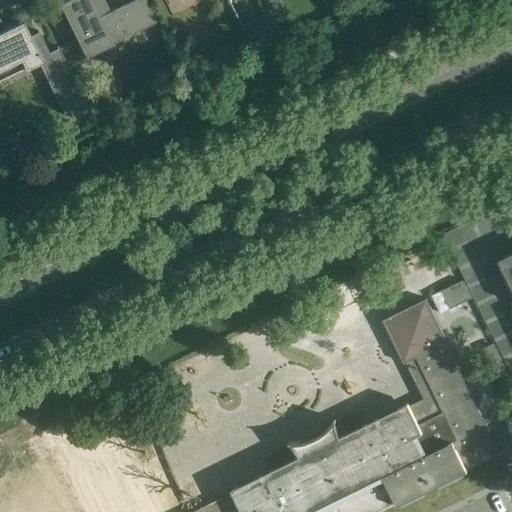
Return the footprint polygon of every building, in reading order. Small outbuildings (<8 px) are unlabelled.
[(65,0),(58,4),(85,57),(156,22),(145,0),(133,0),(99,17),(90,0),(65,0)] [(255,54),(279,42),(266,16),(242,27),(255,54)] [(0,70),(20,61),(25,70),(39,64),(45,76),(50,73),(74,121),(75,121),(74,118),(88,111),(89,114),(90,113),(57,46),(47,50),(38,31),(29,35),(23,21),(0,32),(0,70)] [(511,251),(498,258),(500,262),(492,266),(511,307),(511,251)] [(433,296),(441,314),(470,300),(462,282),(433,296)] [(465,467),(498,451),(445,343),(447,342),(426,298),(382,320),(404,363),(406,362),(424,398),(410,405),(408,402),(337,437),(333,420),(329,426),(324,430),(319,434),(313,437),(307,439),(301,441),(295,442),(288,442),(298,456),(230,489),(232,493),(192,511),(374,511),(395,502),(397,505),(467,471),(465,467)] [(498,383),(508,378),(492,343),(481,348),(498,383)] [(143,511),(114,451),(64,476),(82,511),(143,511)] [(44,511),(59,511),(46,484),(34,490),(44,511)]
